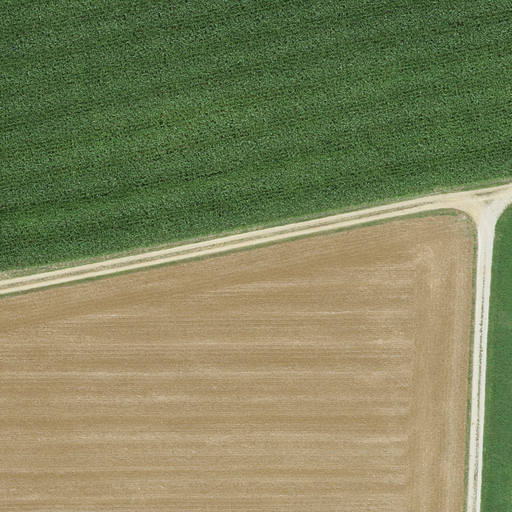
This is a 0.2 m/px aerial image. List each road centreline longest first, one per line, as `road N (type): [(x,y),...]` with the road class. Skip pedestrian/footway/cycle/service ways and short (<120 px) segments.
road 1 (track): [(511,190),(0,287)]
road 2 (track): [(471,511),(484,195)]
